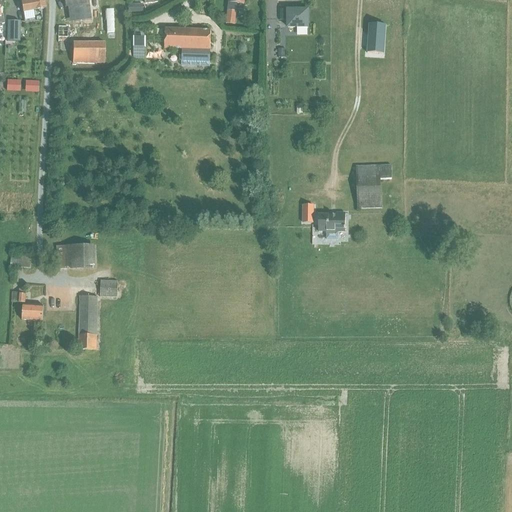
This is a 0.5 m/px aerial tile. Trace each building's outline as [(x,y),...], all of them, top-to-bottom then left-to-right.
[(31,0),(32,0),(20,2),(22,13),(34,11),(45,9),(43,0),(31,0)] [(63,0),(64,7),(67,7),(72,6),(74,21),(90,20),(88,0),(85,1),(84,0),(63,0)] [(235,25),(236,15),(237,4),(244,4),(244,0),(228,0),(226,24),(235,25)] [(142,6),(128,6),(128,14),(143,14),(142,6)] [(295,7),(287,7),(287,28),(308,28),(307,11),(295,11),(295,7)] [(20,22),(8,22),(7,42),(20,42),(20,22)] [(369,24),(367,53),(384,55),(386,26),(369,24)] [(67,26),(58,26),(57,37),(67,37),(67,26)] [(145,50),(146,29),(135,29),(134,49),(145,50)] [(165,29),(164,49),(182,50),(181,66),(210,67),(210,55),(208,55),(208,51),(210,51),(211,31),(165,29)] [(104,43),(72,43),(72,63),(104,63),(104,43)] [(44,57),(44,44),(32,44),(32,57),(44,57)] [(136,50),(136,60),(153,61),(153,51),(136,50)] [(7,81),(7,91),(17,91),(17,81),(7,81)] [(29,82),(28,92),(38,92),(39,82),(29,82)] [(356,167),(357,209),(381,209),(380,180),(391,180),(391,166),(356,167)] [(314,206),(303,206),(302,224),(313,224),(314,206)] [(318,215),(318,232),(326,232),(326,240),(338,240),(338,232),(345,232),(345,231),(346,231),(346,227),(345,227),(345,214),(336,214),(336,216),(318,215)] [(66,246),(56,246),(57,269),(66,269),(66,246)] [(31,256),(11,254),(10,265),(30,266),(31,256)] [(117,298),(117,282),(100,281),(100,297),(117,298)] [(12,292),(11,302),(24,303),(25,293),(18,293),(12,292)] [(97,297),(80,297),(78,350),(96,351),(97,297)] [(43,306),(23,305),(22,320),(42,322),(43,306)]
